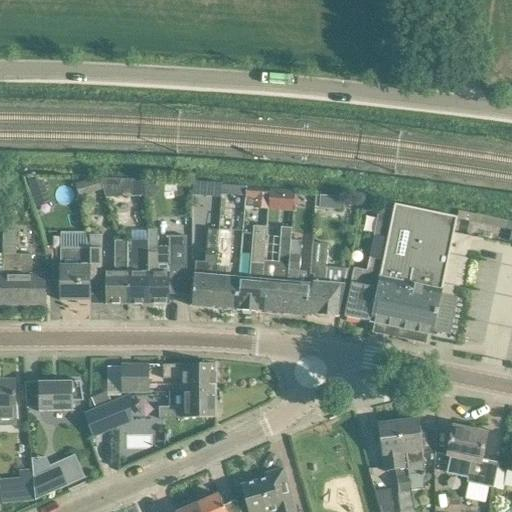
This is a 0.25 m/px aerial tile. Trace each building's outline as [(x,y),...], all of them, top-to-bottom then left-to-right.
[(141,178),(128,178),(130,197),(142,196),(141,178)] [(75,187),(79,198),(102,190),(98,179),(75,187)] [(51,204),(44,182),(28,181),(37,208),(51,204)] [(316,196),(316,208),(340,209),(340,197),(316,196)] [(219,231),(220,201),(209,200),(205,262),(196,262),(192,307),(213,308),(219,231)] [(440,302),(457,218),(395,205),(387,238),(384,256),(370,322),(433,335),(435,326),(439,326),(444,303),(440,302)] [(511,220),(469,212),(465,233),(474,235),(471,247),(486,250),(483,266),(491,268),(487,285),(503,289),(502,296),(511,297),(511,220)] [(260,312),(266,228),(256,226),(253,253),(254,253),(252,280),(241,279),(238,311),(242,311),(244,314),(251,315),(254,312),(259,312),(260,312)] [(279,263),(264,261),(267,228),(266,228),(260,312),(259,312),(286,315),(291,242),(281,241),(279,263)] [(19,255),(15,255),(15,230),(3,230),(3,276),(0,276),(0,305),(18,305),(19,255)] [(148,230),(148,241),(148,247),(148,305),(152,305),(169,305),(169,295),(185,295),(185,267),(174,267),(170,267),(170,246),(157,246),(157,230),(148,230)] [(238,311),(241,279),(237,279),(229,278),(233,232),(219,231),(213,308),(217,309),(234,310),(238,311)] [(384,256),(387,238),(374,236),(366,271),(356,269),(353,284),(349,297),(344,317),(370,322),(384,256)] [(170,246),(170,267),(174,267),(185,267),(186,239),(171,238),(170,246)] [(114,272),(106,272),(106,285),(106,305),(127,305),(127,273),(127,241),(115,241),(114,272)] [(148,241),(127,241),(127,273),(127,305),(148,305),(148,247),(148,241)] [(306,317),(309,276),(299,275),(302,242),(291,241),(291,242),(286,315),(306,317)] [(324,283),(328,244),(313,242),(312,253),(311,253),(309,276),(306,317),(307,317),(307,315),(338,318),(345,285),(324,283)] [(89,249),(60,249),(60,276),(60,281),(60,301),(90,301),(90,281),(102,281),(102,261),(102,249),(89,249)] [(44,305),(45,276),(32,276),(32,255),(19,255),(18,305),(44,305)] [(153,421),(152,365),(121,365),(121,366),(121,393),(132,393),(132,421),(153,421)] [(183,391),(216,391),(216,365),(163,365),(163,379),(183,379),(183,391)] [(14,383),(0,382),(0,423),(15,423),(14,383)] [(80,382),(25,383),(27,408),(39,408),(39,412),(73,412),(73,399),(82,399),(82,401),(83,401),(80,382)] [(170,392),(169,407),(159,407),(159,419),(216,418),(216,391),(183,391),(183,392),(170,392)] [(419,419),(398,422),(402,453),(406,453),(408,469),(409,475),(411,491),(423,490),(424,489),(425,474),(422,451),(423,451),(421,439),(419,419)] [(398,422),(378,425),(381,444),(382,456),(383,456),(385,471),(399,470),(408,469),(406,453),(402,453),(398,422)] [(493,488),(494,483),(498,464),(498,463),(481,459),(487,434),(454,427),(449,446),(447,456),(450,457),(446,474),(468,478),(467,483),(493,488)] [(494,483),(493,488),(504,491),(510,466),(498,464),(494,483)] [(59,467),(34,478),(36,500),(68,486),(59,467)] [(295,511),(284,469),(276,471),(277,476),(242,486),(248,511),(295,511)] [(399,477),(396,477),(400,511),(414,511),(411,491),(409,475),(399,477)] [(380,511),(393,511),(391,490),(374,491),(380,511)] [(226,511),(219,495),(197,504),(200,511),(226,511)]
